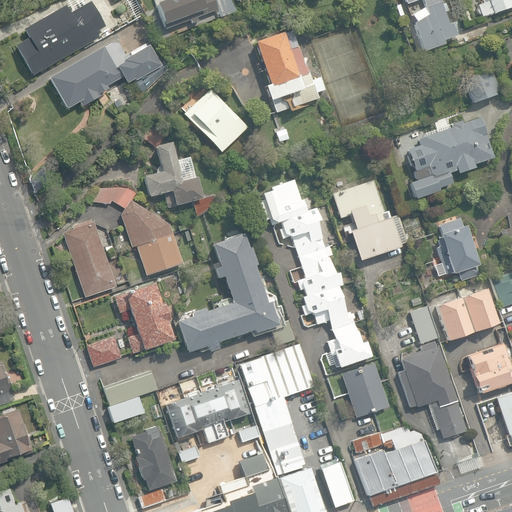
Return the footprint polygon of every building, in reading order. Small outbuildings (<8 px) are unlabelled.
[(162,25),(164,30),(189,20),(191,25),(198,22),(196,18),(215,10),(219,19),(236,12),(228,0),(167,0),(154,5),(162,25)] [(411,24),(421,52),(442,45),(441,42),(455,37),(451,24),(447,25),(443,13),(446,11),(444,3),(440,5),(438,0),(403,0),(405,5),(421,0),(426,15),(411,24)] [(479,15),(480,17),(491,14),(511,8),(510,7),(511,5),(511,0),(480,0),(481,4),(476,6),(477,8),(476,10),(477,13),(479,15)] [(13,46),(31,76),(98,38),(95,33),(104,27),(90,1),(69,13),(65,5),(23,29),(27,38),(13,46)] [(283,39),(282,33),(253,43),(260,63),(257,64),(260,71),(263,70),(268,85),(263,87),(268,101),(270,101),(275,114),(318,99),(316,93),(324,91),(319,78),(311,80),(308,72),(307,73),(297,46),(296,47),(293,36),(283,39)] [(49,78),(66,108),(77,102),(80,107),(102,95),(101,92),(108,89),(106,86),(120,78),(124,84),(132,79),(134,81),(135,81),(142,93),(151,87),(149,83),(155,79),(150,72),(159,67),(145,42),(124,56),(118,45),(111,43),(49,78)] [(461,76),(470,104),(498,95),(490,67),(461,76)] [(183,115),(219,154),(246,128),(210,90),(183,115)] [(493,158),(478,118),(462,124),(460,121),(449,125),(450,128),(417,140),(419,146),(405,151),(413,172),(416,171),(417,173),(414,182),(422,185),(425,179),(430,177),(431,180),(455,171),(456,174),(473,168),(472,165),(493,158)] [(140,137),(154,148),(166,134),(152,123),(140,137)] [(191,201),(195,217),(215,203),(213,195),(199,193),(198,192),(197,185),(196,183),(194,178),(180,182),(173,155),(179,153),(176,141),(155,148),(160,172),(142,177),(147,198),(163,194),(166,208),(191,201)] [(30,181),(34,192),(47,179),(43,168),(30,181)] [(332,353),(337,367),(369,356),(364,340),(359,342),(350,319),(354,318),(352,313),(349,314),(349,312),(343,314),(335,287),(339,285),(334,272),(332,273),(327,257),(331,255),(328,245),(322,247),(314,223),(317,221),(313,207),(303,211),(292,179),(269,187),(271,190),(260,194),(262,200),(252,204),(259,223),(268,220),(275,224),(278,223),(280,229),(277,230),(281,240),(289,238),(304,277),(295,280),(299,291),(301,289),(304,296),(299,297),(302,305),(299,306),(303,316),(310,313),(315,325),(326,321),(333,339),(325,341),(329,354),(332,353)] [(383,212),(372,180),(330,194),(343,233),(348,231),(357,261),(399,248),(398,245),(406,243),(397,215),(389,217),(387,211),(383,212)] [(135,247),(145,276),(182,264),(168,225),(129,201),(130,201),(134,193),(127,189),(118,188),(99,189),(85,202),(109,205),(110,201),(124,209),(123,210),(120,216),(130,248),(135,247)] [(499,230),(502,243),(511,241),(511,213),(505,215),(508,228),(499,230)] [(456,272),(459,281),(477,275),(474,266),(476,265),(463,226),(461,227),(458,218),(437,225),(440,234),(438,235),(441,246),(435,248),(440,263),(433,266),(437,276),(444,274),(445,276),(456,272)] [(62,232),(84,296),(115,286),(93,221),(91,222),(90,219),(71,225),(72,228),(62,232)] [(402,224),(405,232),(417,228),(414,219),(402,224)] [(173,319),(184,354),(205,347),(207,353),(217,349),(215,342),(249,331),(251,337),(270,330),(275,346),(294,340),(287,321),(282,323),(273,297),(265,291),(261,292),(252,266),(255,265),(249,247),(246,248),(242,234),(210,244),(218,269),(213,270),(216,279),(220,277),(227,298),(219,301),(217,309),(204,313),(203,309),(183,315),(173,319)] [(511,269),(488,278),(498,308),(511,303),(511,269)] [(126,337),(132,353),(172,339),(166,320),(168,319),(162,303),(160,303),(153,282),(112,296),(118,312),(128,309),(131,316),(129,316),(133,326),(134,326),(137,333),(126,337)] [(460,297),(472,332),(497,324),(485,288),(460,297)] [(434,307),(445,341),(471,332),(460,298),(434,307)] [(407,312),(418,344),(437,338),(426,306),(407,312)] [(356,312),(358,320),(365,318),(362,310),(356,312)] [(85,345),(92,366),(120,357),(113,335),(85,345)] [(435,347),(433,341),(418,346),(420,351),(400,357),(400,359),(398,360),(402,371),(396,372),(409,408),(414,406),(415,408),(426,404),(435,431),(438,430),(441,439),(445,438),(446,438),(447,438),(448,438),(449,438),(450,438),(452,438),(453,438),(454,438),(455,437),(456,437),(456,436),(457,436),(458,435),(459,435),(460,434),(461,433),(461,432),(466,431),(437,347),(435,347)] [(252,405),(276,474),(303,465),(282,396),(312,385),(298,343),(259,356),(259,357),(239,364),(253,405),(252,405)] [(511,390),(511,376),(500,343),(465,356),(472,376),(470,376),(474,389),(476,388),(479,394),(496,387),(497,390),(504,387),(506,393),(511,390)] [(0,360),(0,393),(11,389),(1,360),(0,360)] [(339,374),(354,417),(386,406),(372,363),(339,374)] [(102,387),(113,422),(141,413),(136,397),(157,390),(151,371),(102,387)] [(201,429),(206,443),(226,436),(221,422),(247,413),(236,380),(197,393),(196,391),(185,394),(186,397),(164,405),(176,438),(201,429)] [(504,436),(508,447),(511,445),(511,392),(481,403),(484,409),(496,405),(506,435),(504,436)] [(149,407),(153,419),(161,417),(157,404),(149,407)] [(0,462),(33,451),(18,408),(0,414),(0,462)] [(144,479),(147,489),(175,480),(159,432),(157,433),(155,425),(144,429),(144,430),(129,435),(136,455),(134,456),(142,479),(144,479)] [(255,425),(237,431),(241,442),(259,436),(255,425)] [(353,460),(370,508),(437,484),(435,480),(420,436),(401,426),(379,434),(378,431),(352,441),(356,453),(381,444),(382,448),(386,446),(387,448),(392,446),(393,450),(382,454),(381,450),(353,460)] [(180,463),(197,457),(194,446),(176,452),(180,463)] [(283,511),(263,452),(237,461),(242,477),(218,485),(220,492),(205,497),(202,508),(191,511),(283,511)] [(319,469),(332,507),(351,500),(338,463),(335,464),(334,460),(330,461),(331,465),(319,469)] [(287,511),(322,511),(307,467),(276,477),(287,511)] [(9,488),(0,491),(0,511),(22,511),(19,502),(14,504),(9,488)] [(137,496),(141,507),(164,499),(160,488),(137,496)] [(164,491),(166,498),(173,496),(170,489),(164,491)] [(50,502),(52,511),(72,511),(67,497),(50,502)]
